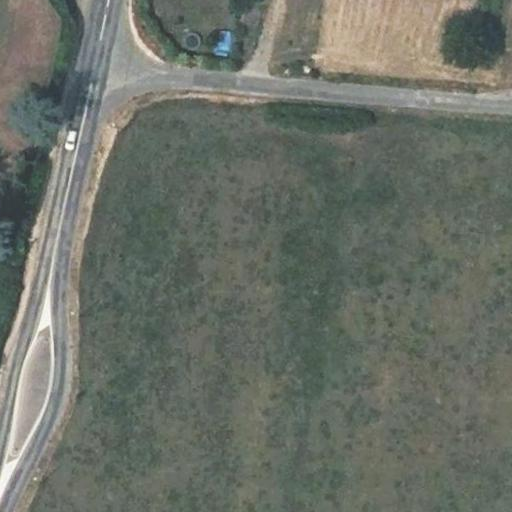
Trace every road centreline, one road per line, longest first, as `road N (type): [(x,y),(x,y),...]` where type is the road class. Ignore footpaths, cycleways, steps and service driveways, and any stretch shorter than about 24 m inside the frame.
road 1 (residential): [(95,72),(511,104)]
road 2 (secondary): [(0,505),(53,401),(59,369),(52,267)]
road 3 (secondary): [(52,267),(95,72)]
road 4 (secondary): [(52,267),(13,379),(0,456)]
